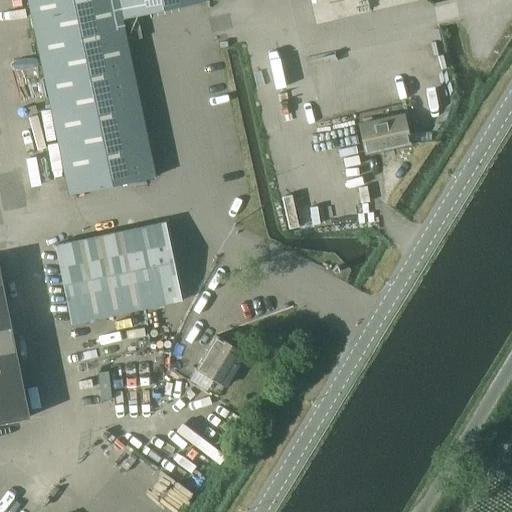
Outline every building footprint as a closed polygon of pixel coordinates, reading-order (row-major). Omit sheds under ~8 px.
[(28,0),(69,194),(156,176),(123,19),(184,6),(203,2),(202,0),(28,0)] [(138,19),(126,22),(130,40),(142,37),(138,19)] [(366,154),(410,145),(403,113),(359,123),(366,154)] [(71,323),(182,300),(165,222),(55,244),(71,323)] [(0,421),(28,416),(0,276),(0,421)] [(225,386),(245,353),(216,336),(196,369),(225,386)]
